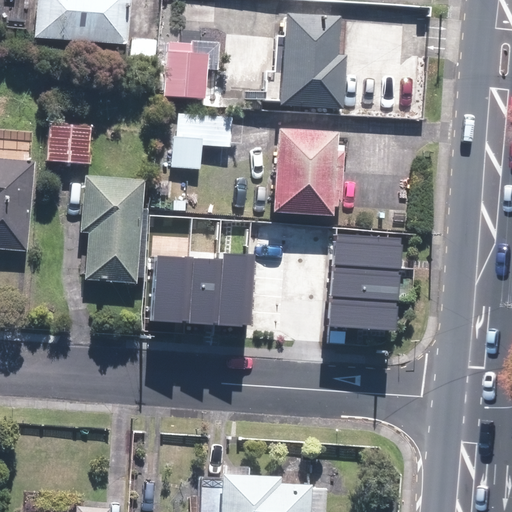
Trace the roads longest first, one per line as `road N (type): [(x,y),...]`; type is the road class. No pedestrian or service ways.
road 1 (residential): [(0,368),(469,400)]
road 2 (secondary): [(469,400),(511,0)]
